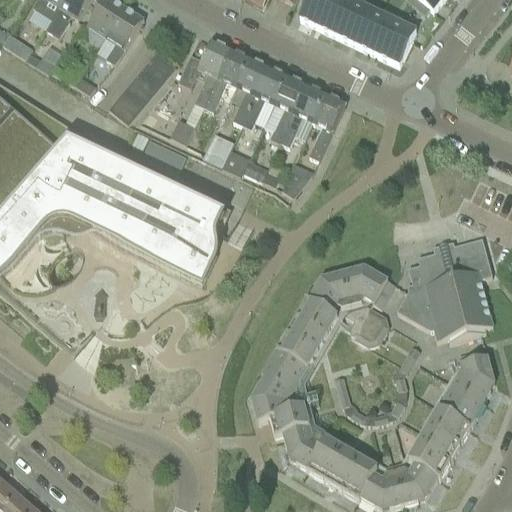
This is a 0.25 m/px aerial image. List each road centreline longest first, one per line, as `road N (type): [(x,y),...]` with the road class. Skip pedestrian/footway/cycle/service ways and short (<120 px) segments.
road 1 (residential): [(180,511),(186,487),(162,449),(69,414),(0,367)]
road 2 (residential): [(411,109),(194,0)]
road 3 (residential): [(411,109),(493,0)]
